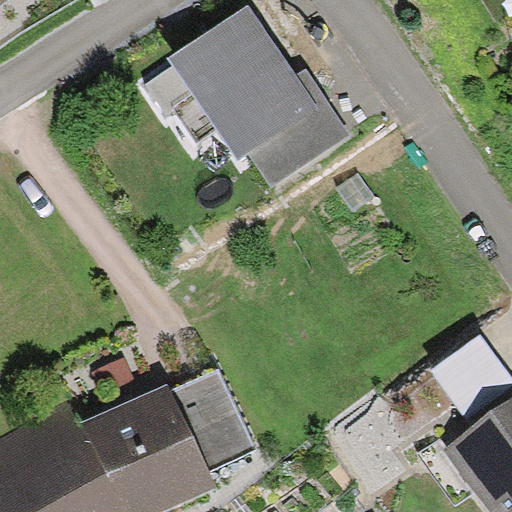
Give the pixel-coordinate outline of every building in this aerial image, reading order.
[(250,4),(169,58),(174,66),(143,86),(166,120),(178,113),(198,143),(219,129),(240,161),(251,154),(319,108),(297,75),(250,4)] [(319,108),(251,154),(272,186),(351,134),(307,68),(297,75),(319,108)] [(434,373),(475,432),(511,406),(511,379),(483,339),(434,373)] [(219,370),(171,395),(209,476),(260,450),(219,370)] [(171,395),(167,387),(83,426),(123,511),(174,511),(217,492),(209,476),(171,395)] [(123,511),(83,426),(68,399),(0,438),(0,511),(123,511)] [(511,511),(511,406),(475,432),(448,452),(491,511),(511,511)]
